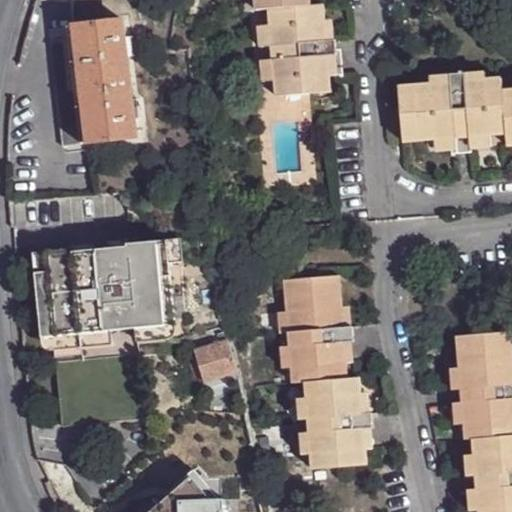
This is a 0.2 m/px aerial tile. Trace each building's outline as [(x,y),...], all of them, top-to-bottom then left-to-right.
[(255,0),(257,15),(268,15),(268,29),(270,49),(271,63),(272,85),(273,103),(329,98),(328,79),(327,59),(335,58),(333,44),(325,44),(324,25),(323,11),(313,12),(313,0),(255,0)] [(124,22),(74,27),(88,145),(138,139),(124,22)] [(332,25),(324,25),(325,44),(333,44),(332,25)] [(88,145),(74,27),(68,28),(69,32),(69,36),(82,146),(88,145)] [(260,50),(270,49),(268,29),(259,30),(260,50)] [(67,147),(82,146),(69,36),(63,36),(64,42),(51,44),(63,148),(67,147)] [(342,58),(335,58),(327,59),(328,79),(343,78),(342,58)] [(263,86),(272,85),(271,63),(261,64),(263,86)] [(446,87),(427,88),(397,90),(403,145),(435,143),(456,142),(470,140),(488,139),(504,138),(506,151),(511,150),(511,97),(498,98),(497,85),(480,86),(459,86),(459,79),(459,74),(445,75),(445,79),(446,87)] [(480,76),(459,79),(459,86),(480,86),(480,76)] [(427,80),(427,88),(446,87),(445,79),(427,80)] [(490,148),(488,139),(470,140),(470,149),(490,148)] [(456,151),(456,142),(435,143),(435,153),(456,151)] [(185,265),(183,241),(130,247),(131,249),(76,255),(76,252),(49,255),(51,274),(38,275),(45,339),(57,338),(65,429),(148,421),(139,331),(177,327),(172,266),(185,265)] [(361,467),(361,451),(359,433),(367,432),(370,432),(369,417),(366,417),(358,418),(356,396),(355,382),(345,382),(342,365),(341,345),(349,344),(354,344),(353,330),(348,330),(341,330),(339,310),(336,280),(281,284),(283,314),(285,334),(286,350),(288,370),(290,387),(301,387),(303,402),(304,424),(305,438),(306,457),(307,474),(361,467)] [(346,310),(339,310),(341,330),(348,330),(346,310)] [(285,334),(283,314),(273,316),(274,335),(285,334)] [(511,511),(511,414),(511,407),(511,406),(511,391),(510,392),(509,371),(507,340),(454,345),(457,375),(459,396),(460,412),(460,430),(462,447),(470,447),(471,461),(473,481),(474,495),(474,511),(511,511)] [(239,378),(230,341),(196,352),(198,359),(190,361),(197,381),(204,379),(207,387),(239,378)] [(341,345),(342,365),(351,364),(349,344),(341,345)] [(288,370),(286,350),(276,351),(277,371),(288,370)] [(459,396),(457,375),(446,375),(447,396),(459,396)] [(358,418),(366,417),(365,396),(356,396),(358,418)] [(304,424),(303,402),(292,402),(293,423),(304,424)] [(460,430),(460,412),(449,413),(450,430),(460,430)] [(359,433),(361,451),(369,451),(367,432),(359,433)] [(306,457),(305,438),(296,437),(296,456),(306,457)] [(473,481),(471,461),(461,461),(463,482),(473,481)] [(209,478),(198,470),(147,511),(227,511),(228,498),(220,499),(219,479),(209,478)] [(474,511),(474,495),(464,496),(464,511),(474,511)]
